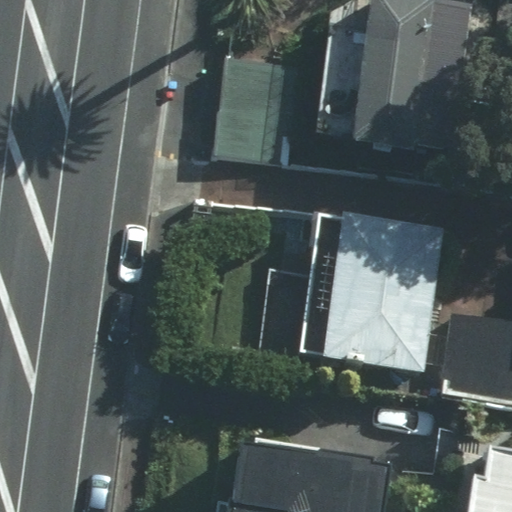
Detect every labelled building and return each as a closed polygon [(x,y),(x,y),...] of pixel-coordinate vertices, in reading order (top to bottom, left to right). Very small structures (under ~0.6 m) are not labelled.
[(456,174),(473,14),(344,1),(322,13),(307,159),(456,174)] [(440,245),(324,232),(307,377),(423,390),(440,245)] [(511,330),(447,324),(438,401),(511,409),(511,330)] [(242,464),(219,462),(213,511),(203,511),(201,511),(383,511),(388,467),(243,452),(242,464)] [(453,488),(450,511),(511,511),(511,459),(473,456),(469,489),(453,488)]
